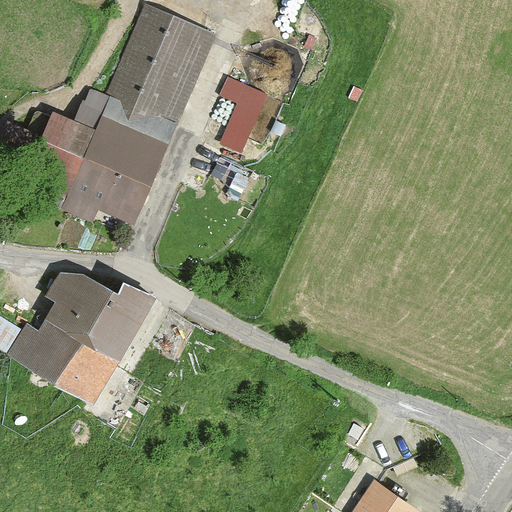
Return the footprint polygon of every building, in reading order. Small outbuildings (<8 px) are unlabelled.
[(214,35),(146,6),(107,96),(111,97),(110,98),(92,90),(84,104),(74,127),(51,117),(51,118),(38,112),(28,133),(43,140),(28,172),(30,173),(24,190),(61,205),(61,204),(64,205),(64,206),(91,218),(98,201),(135,217),(214,35)] [(266,93),(228,77),(220,96),(239,104),(222,142),(241,150),(266,93)] [(82,275),(62,274),(50,293),(62,308),(46,337),(29,326),(11,355),(29,368),(90,400),(151,295),(122,282),(116,293),(82,275)] [(20,329),(0,315),(0,348),(6,352),(20,329)] [(413,511),(415,511),(401,502),(407,493),(396,485),(390,495),(376,486),(358,511),(413,511)]
